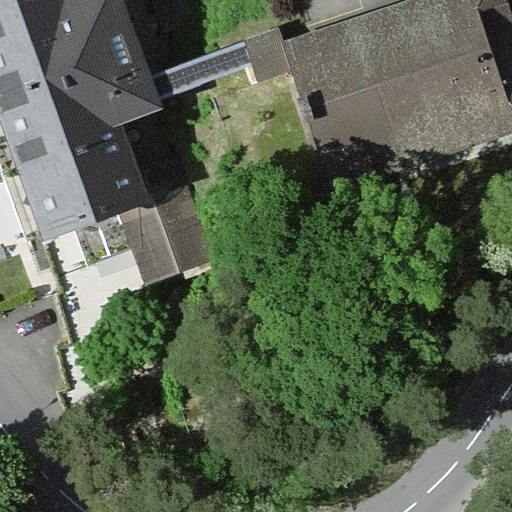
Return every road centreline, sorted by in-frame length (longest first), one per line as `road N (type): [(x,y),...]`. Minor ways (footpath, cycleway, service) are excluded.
road 1 (tertiary): [(511,390),(473,449),(410,511)]
road 2 (tertiary): [(85,511),(0,422)]
